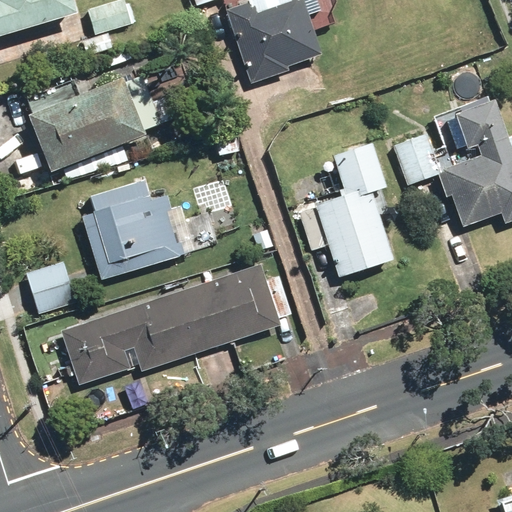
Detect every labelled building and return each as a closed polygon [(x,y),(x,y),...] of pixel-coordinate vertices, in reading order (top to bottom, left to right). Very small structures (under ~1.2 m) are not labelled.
[(0,0),(0,41),(67,23),(65,16),(73,13),(69,0),(0,0)] [(110,51),(104,36),(129,25),(118,0),(117,0),(82,14),(93,40),(79,46),(85,61),(110,51)] [(243,0),(246,5),(221,15),(231,41),(235,40),(238,47),(231,49),(240,72),(244,70),(248,79),(244,81),(247,87),(282,74),(281,72),(316,59),(301,21),(314,16),(308,0),(243,0)] [(28,119),(21,121),(42,180),(59,173),(62,182),(124,161),(120,149),(134,144),(132,138),(173,124),(165,100),(152,104),(142,76),(92,94),(89,83),(23,106),(28,119)] [(435,133),(389,148),(403,189),(432,179),(440,202),(444,200),(455,232),(497,217),(500,227),(511,222),(511,182),(509,175),(511,173),(511,139),(498,144),(482,100),(430,118),(435,133)] [(356,143),(343,115),(327,123),(340,151),(356,143)] [(303,133),(308,146),(288,153),(284,142),(263,149),(285,210),(329,194),(323,176),(291,188),(284,170),(328,154),(323,141),(318,127),(303,133)] [(378,193),(364,149),(325,162),(337,201),(314,208),(316,213),(297,219),(308,254),(312,253),(321,279),(330,276),(332,281),(386,264),(373,222),(385,219),(382,211),(371,215),(366,197),(378,193)] [(89,216),(75,221),(96,284),(218,244),(208,213),(179,222),(175,209),(170,211),(165,196),(148,201),(141,182),(84,201),(89,216)] [(61,266),(21,280),(35,318),(75,304),(61,266)] [(274,280),(258,285),(253,270),(54,336),(72,389),(123,372),(125,377),(273,327),(271,322),(286,317),(274,280)] [(511,511),(511,485),(506,487),(509,496),(493,501),(496,511),(511,511)]
